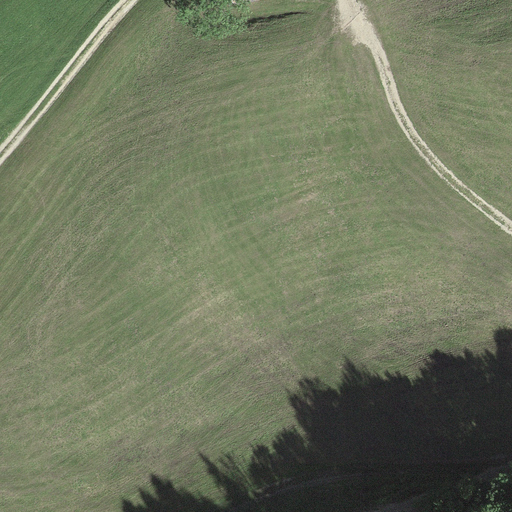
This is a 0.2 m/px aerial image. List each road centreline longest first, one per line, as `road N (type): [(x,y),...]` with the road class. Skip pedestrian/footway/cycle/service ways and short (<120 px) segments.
road 1 (track): [(212,511),(293,480),(511,458)]
road 2 (track): [(511,234),(428,160),(378,55),(342,26),(346,0)]
road 3 (track): [(131,0),(0,152)]
